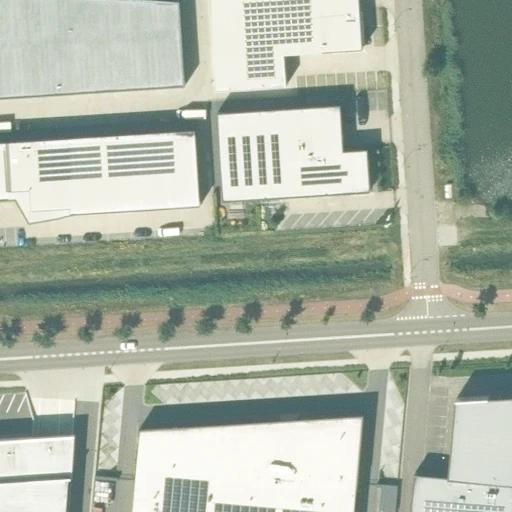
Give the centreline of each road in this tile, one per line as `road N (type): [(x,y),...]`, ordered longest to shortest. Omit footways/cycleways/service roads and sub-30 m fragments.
road 1 (secondary): [(429,331),(0,359)]
road 2 (unclassified): [(429,331),(407,0)]
